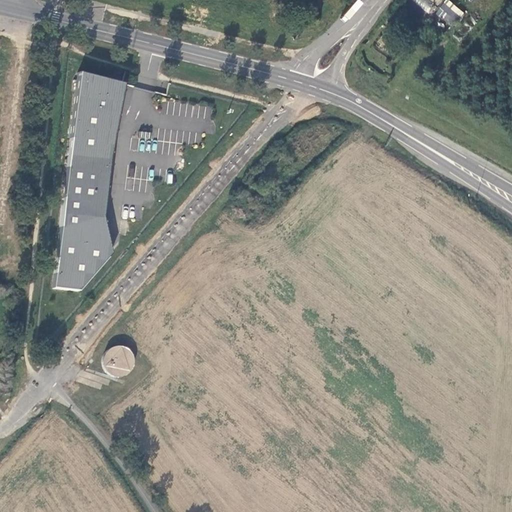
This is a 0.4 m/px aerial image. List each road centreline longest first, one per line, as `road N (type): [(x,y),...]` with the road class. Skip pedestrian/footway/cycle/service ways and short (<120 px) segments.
road 1 (tertiary): [(317,87),(21,10)]
road 2 (tertiary): [(511,197),(317,87)]
